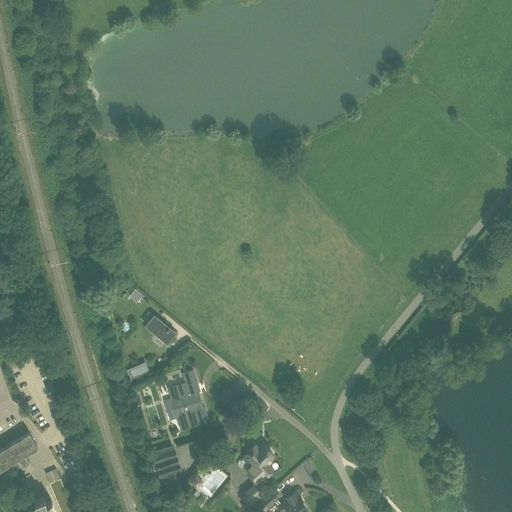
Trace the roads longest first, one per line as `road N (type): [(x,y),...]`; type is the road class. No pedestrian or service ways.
road 1 (residential): [(338,460),(335,420),(353,379),(511,189)]
road 2 (residential): [(338,460),(181,328)]
